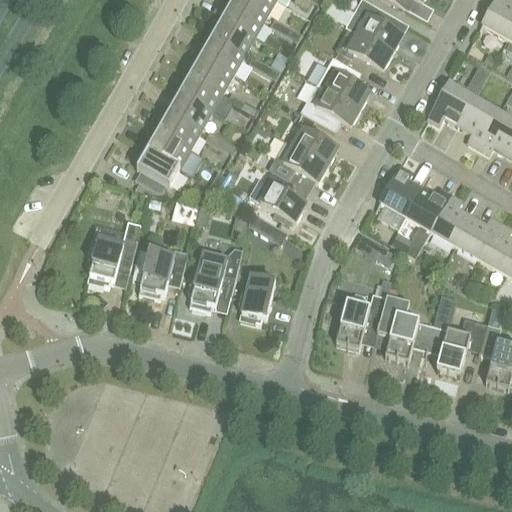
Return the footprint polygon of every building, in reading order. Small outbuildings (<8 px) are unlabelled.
[(265,24),(276,5),(266,0),(237,0),(234,6),(265,24)] [(319,0),(305,0),(305,2),(318,10),(323,2),(319,0)] [(426,0),(378,0),(399,12),(406,0),(421,9),(426,0)] [(508,45),(511,37),(511,10),(510,9),(511,4),(511,0),(499,0),(482,31),(508,45)] [(402,42),(388,34),(395,23),(362,4),(345,33),(357,40),(357,39),(392,60),(402,42)] [(255,43),(265,24),(234,6),(223,25),(255,43)] [(283,40),(288,32),(274,24),(270,32),(283,40)] [(244,62),(255,43),(223,25),(212,44),(244,62)] [(288,32),(283,40),(297,48),(301,40),(288,32)] [(382,77),(392,60),(357,39),(357,40),(347,57),(382,77)] [(233,80),(244,62),(212,44),(202,62),(233,80)] [(337,55),(333,63),(345,70),(350,63),(337,55)] [(484,67),(492,72),(497,63),(489,59),(484,67)] [(222,99),(233,80),(202,62),(191,81),(222,99)] [(262,77),(266,69),(253,62),(248,69),(262,77)] [(333,63),(317,91),(325,96),(360,116),(370,99),(355,90),(360,81),(363,82),(364,81),(345,70),(333,63)] [(266,69),(262,77),(275,85),(280,77),(266,69)] [(486,83),(489,77),(479,71),(476,77),(486,83)] [(212,118),(222,99),(191,81),(180,100),(212,118)] [(458,132),(474,104),(449,89),(427,126),(439,132),(443,124),(458,132)] [(350,133),(360,116),(325,96),(317,91),(315,90),(299,118),(302,119),(314,126),(333,137),(339,127),(350,133)] [(240,115),(245,107),(231,99),(227,107),(240,115)] [(201,137),(212,118),(180,100),(169,119),(201,137)] [(478,155),(499,118),(474,104),(458,132),(472,140),(467,148),(478,155)] [(245,107),(240,115),(254,123),(258,115),(245,107)] [(508,161),(511,153),(511,125),(499,118),(478,155),(489,161),(493,152),(508,161)] [(190,155),(201,137),(169,119),(159,137),(190,155)] [(309,134),(314,126),(302,119),(297,127),(309,134)] [(292,152),(328,172),(338,155),(302,134),(292,152)] [(180,174),(190,155),(159,137),(155,144),(151,142),(144,155),(148,157),(148,156),(180,174)] [(219,152),(223,144),(210,137),(205,144),(219,152)] [(223,144),(219,152),(232,160),(237,152),(223,144)] [(292,152),(284,147),(275,164),(277,165),(270,176),(294,190),(300,179),(318,189),(328,172),(292,152)] [(168,193),(180,174),(148,156),(148,157),(137,175),(139,177),(134,185),(155,198),(162,199),(163,198),(160,197),(163,191),(168,193)] [(405,223),(422,195),(407,186),(412,178),(401,172),(380,209),(405,223)] [(288,201),(294,190),(270,176),(264,188),(259,185),(249,202),(277,218),(274,221),(290,230),(292,227),(295,229),(306,211),(288,201)] [(209,191),(217,196),(225,182),(217,178),(209,191)] [(208,211),(217,196),(209,191),(200,207),(208,211)] [(415,264),(430,238),(452,201),(441,195),(436,203),(422,195),(405,223),(420,232),(413,244),(415,248),(408,260),(415,264)] [(455,252),(472,223),(457,215),(462,207),(452,201),(430,238),(455,252)] [(202,214),(200,213),(198,219),(196,229),(207,232),(210,216),(202,214)] [(249,233),(254,235),(261,224),(252,219),(249,233)] [(480,266),(501,229),(491,223),(486,232),(472,223),(455,252),(480,266)] [(288,239),(261,224),(254,235),(281,251),(288,239)] [(88,288),(109,293),(110,288),(114,289),(118,274),(130,277),(141,231),(128,227),(125,238),(98,231),(97,234),(96,234),(93,246),(90,245),(87,260),(89,261),(86,273),(91,274),(88,288)] [(505,281),(511,268),(511,246),(507,244),(511,235),(501,229),(480,266),(505,281)] [(382,252),(375,264),(389,273),(397,260),(382,252)] [(204,255),(200,270),(196,287),(190,286),(187,298),(193,299),(188,319),(209,324),(212,313),(216,314),(219,299),(231,302),(243,256),(235,254),(227,262),(226,265),(216,263),(217,258),(204,255)] [(173,264),(149,258),(140,255),(132,284),(142,287),(139,300),(160,306),(161,300),(165,301),(168,286),(181,289),(188,259),(175,256),(173,264)] [(243,312),(240,325),(261,331),(262,325),(266,327),(275,289),(250,283),(246,300),(241,298),(238,311),(243,312)] [(391,287),(382,285),(378,301),(386,303),(391,287)] [(369,315),(364,314),(367,305),(365,302),(355,299),(351,301),(349,310),(346,309),(343,321),(340,320),(336,336),(339,337),(336,350),(359,356),(366,329),(379,332),(387,304),(373,300),(369,315)] [(433,332),(450,336),(457,307),(441,302),(433,332)] [(426,358),(433,332),(405,325),(409,310),(387,304),(379,332),(392,335),(385,363),(408,369),(412,354),(426,358)] [(492,312),(487,330),(502,334),(506,316),(492,312)] [(480,359),(487,331),(464,324),(460,340),(433,332),(426,358),(440,361),(436,376),(460,383),(467,355),(480,359)] [(511,344),(500,341),(501,334),(487,331),(480,359),(493,362),(485,389),(509,396),(510,392),(511,392),(511,344)]
